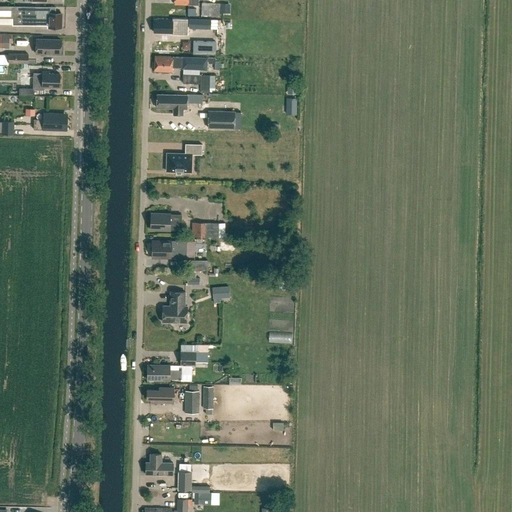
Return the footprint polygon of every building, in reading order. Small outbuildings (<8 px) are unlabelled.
[(217,16),(217,14),(218,14),(219,3),(201,3),(200,16),(217,16)] [(51,14),(51,7),(0,6),(0,18),(13,19),(13,25),(50,26),(50,27),(61,28),(61,14),(51,14)] [(178,27),(184,27),(184,19),(178,19),(178,21),(155,21),(154,33),(172,33),(172,32),(178,32),(178,27)] [(210,19),(186,19),(186,28),(210,29),(210,19)] [(61,54),(61,40),(37,39),(36,53),(61,54)] [(211,43),(196,43),(196,53),(211,54),(211,43)] [(27,63),(28,53),(8,53),(8,63),(27,63)] [(206,69),(207,59),(155,56),(155,72),(172,72),(172,68),(183,68),(206,69)] [(60,74),(50,74),(50,72),(43,71),(43,74),(34,74),(34,89),(20,89),(20,96),(34,96),(34,90),(43,90),(43,87),(59,87),(60,74)] [(199,84),(199,75),(183,74),(183,83),(199,84)] [(209,90),(209,75),(200,75),(200,90),(209,90)] [(173,109),(173,112),(173,115),(183,115),(183,112),(183,109),(187,109),(187,95),(157,95),(157,108),(173,109)] [(286,98),(286,114),(297,114),(297,98),(286,98)] [(233,128),(233,111),(207,110),(207,128),(233,128)] [(67,130),(67,114),(44,113),(44,120),(34,119),(34,129),(67,130)] [(14,134),(14,122),(2,121),(2,122),(0,122),(0,132),(2,132),(2,134),(14,134)] [(167,153),(166,171),(191,172),(192,155),(202,155),(202,144),(185,144),(185,154),(167,153)] [(181,231),(182,214),(171,214),(151,213),(151,230),(170,231),(170,230),(181,231)] [(224,237),(224,223),(191,222),(191,236),(224,237)] [(152,241),(152,251),(152,258),(156,258),(187,258),(187,241),(171,241),(152,241)] [(207,270),(207,260),(187,260),(187,270),(207,270)] [(199,284),(199,278),(195,278),(195,274),(187,274),(187,284),(199,284)] [(229,287),(218,288),(219,297),(230,296),(229,287)] [(184,306),(185,291),(170,291),(170,301),(172,301),(172,306),(163,305),(162,322),(187,322),(187,306),(184,306)] [(207,362),(208,352),(181,352),(180,365),(195,365),(195,362),(207,362)] [(181,379),(181,370),(170,370),(170,365),(148,365),(147,380),(170,380),(170,379),(181,379)] [(212,408),(212,386),(203,386),(203,408),(212,408)] [(173,402),(174,387),(159,387),(159,390),(147,390),(147,399),(151,399),(151,402),(173,402)] [(184,413),(198,413),(198,391),(184,391),(184,413)] [(161,462),(161,454),(150,454),(150,462),(146,462),(146,474),(173,475),(173,463),(161,462)] [(190,490),(191,471),(177,471),(177,489),(190,490)] [(195,494),(194,505),(211,505),(211,494),(195,494)] [(185,511),(186,500),(176,500),(176,511),(171,511),(171,509),(145,508),(144,511),(185,511)]
